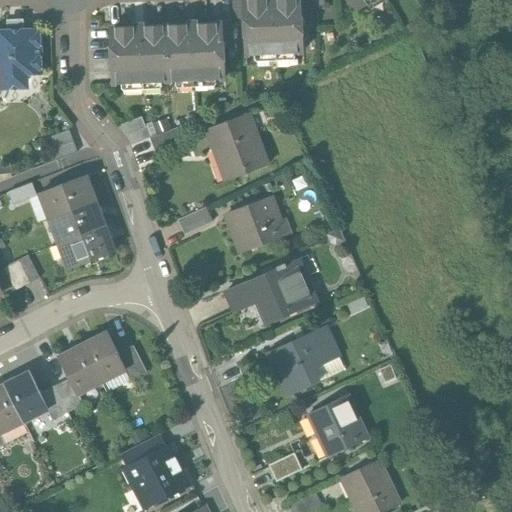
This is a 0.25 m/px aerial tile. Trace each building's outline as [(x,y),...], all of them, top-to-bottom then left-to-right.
[(233,0),(234,20),(245,19),(244,0),(233,0)] [(244,0),(245,19),(246,40),(245,41),(245,50),(247,52),(247,55),(303,53),(302,41),(304,39),(303,30),(302,29),(301,18),(300,0),(244,0)] [(311,0),(300,0),(301,18),(313,18),(311,0)] [(351,0),(357,9),(371,0),(351,0)] [(233,20),(222,20),(222,23),(223,42),(234,42),(233,20)] [(187,25),(166,26),(169,82),(224,79),(224,76),(226,74),(225,65),(224,64),(223,42),(222,23),(199,24),(198,23),(187,23),(187,25)] [(166,26),(145,27),(145,25),(134,26),(134,27),(111,28),(113,68),(111,70),(112,79),(113,80),(114,84),(169,82),(166,26)] [(24,27),(7,27),(7,33),(0,32),(0,64),(2,64),(2,83),(9,88),(21,88),(27,82),(26,74),(41,73),(39,31),(24,32),(24,27)] [(250,115),(210,130),(217,150),(222,148),(234,179),(269,166),(250,115)] [(142,118),(121,126),(126,136),(128,135),(146,128),(142,118)] [(146,128),(128,135),(132,146),(152,138),(148,127),(146,128)] [(181,127),(152,138),(158,154),(187,143),(181,127)] [(69,131),(47,139),(55,161),(78,153),(69,131)] [(84,176),(45,192),(55,218),(95,202),(84,176)] [(33,183),(8,193),(13,205),(37,196),(33,183)] [(273,198),(228,215),(242,253),(287,237),(273,198)] [(95,202),(55,218),(65,243),(104,227),(95,202)] [(207,207),(180,220),(187,236),(214,223),(207,207)] [(104,227),(65,243),(75,268),(114,253),(104,227)] [(40,279),(28,257),(16,263),(28,285),(40,279)] [(286,264),(278,267),(279,269),(227,291),(236,312),(266,299),(276,321),(313,305),(295,262),(287,266),(286,264)] [(28,285),(16,263),(4,269),(16,292),(28,285)] [(16,292),(4,269),(0,271),(0,287),(3,293),(5,297),(16,292)] [(324,327),(267,355),(288,398),(320,383),(313,370),(339,358),(324,327)] [(107,334),(83,346),(102,383),(126,371),(118,354),(107,334)] [(83,346),(59,358),(70,380),(78,395),(79,395),(102,383),(83,346)] [(133,347),(118,354),(126,371),(130,380),(146,372),(133,347)] [(29,373),(5,386),(24,423),(47,411),(48,410),(40,395),(29,373)] [(78,395),(70,380),(55,387),(68,412),(83,404),(79,395),(78,395)] [(5,386),(0,388),(0,434),(24,423),(5,386)] [(55,387),(40,395),(48,410),(47,411),(52,420),(68,412),(55,387)] [(346,396),(309,414),(320,437),(325,435),(334,454),(366,439),(346,396)] [(159,435),(121,455),(127,467),(166,447),(159,435)] [(127,467),(124,469),(132,485),(139,481),(151,506),(191,485),(171,445),(166,447),(127,467)] [(294,454),(269,466),(277,482),(302,470),(294,454)] [(377,460),(346,474),(354,492),(349,495),(357,511),(381,511),(398,504),(377,460)] [(315,492),(287,505),(290,511),(309,511),(321,506),(315,492)]
